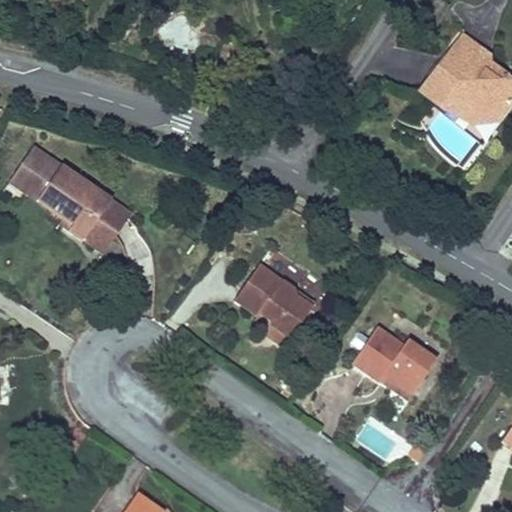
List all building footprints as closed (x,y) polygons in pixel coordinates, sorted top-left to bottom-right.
[(464,58),(467,53),(468,47),(446,33),(440,44),(464,58)] [(496,71),(467,53),(464,58),(440,44),(409,93),(432,108),(436,100),(465,120),(474,106),(490,116),(507,87),(493,77),(496,71)] [(105,224),(116,231),(130,210),(31,146),(9,180),(58,212),(71,220),(65,228),(91,245),(105,224)] [(71,220),(58,212),(52,220),(65,228),(71,220)] [(102,252),(116,231),(105,224),(91,245),(102,252)] [(281,342),(304,307),(285,294),(288,288),(251,262),(223,301),(259,326),(281,342)] [(285,294),(304,307),(308,302),(288,288),(285,294)] [(340,364),(369,383),(376,373),(406,392),(429,359),(399,339),(395,344),(364,325),(340,364)] [(275,351),(281,342),(259,326),(253,336),(275,351)] [(376,373),(369,383),(398,402),(406,392),(376,373)] [(511,409),(490,442),(511,456),(511,409)] [(151,511),(131,497),(120,511),(151,511)]
